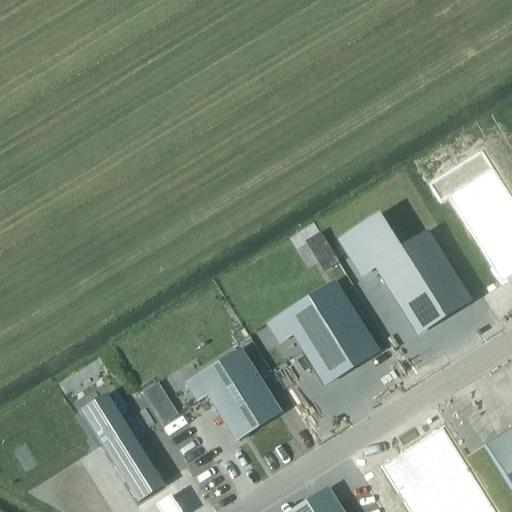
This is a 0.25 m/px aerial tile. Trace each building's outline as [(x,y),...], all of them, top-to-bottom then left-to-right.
[(511,200),(485,157),(433,190),(443,208),(452,203),(505,288),(511,283),(511,200)] [(375,219),(338,242),(360,277),(373,269),(416,336),(467,304),(425,236),(397,253),(375,219)] [(320,236),(305,245),(324,275),(339,266),(320,236)] [(292,335),(324,386),(375,354),(332,285),(267,326),(278,344),(292,335)] [(197,378),(186,385),(197,403),(206,397),(235,442),(247,461),(290,434),(278,416),(238,352),(216,365),(206,349),(186,361),(197,378)] [(105,396),(104,396),(106,399),(82,415),(80,412),(79,412),(137,505),(138,504),(136,501),(160,486),(162,489),(163,488),(105,396)] [(170,408),(156,417),(162,427),(177,418),(170,408)] [(511,428),(483,447),(511,492),(511,428)] [(493,511),(441,429),(380,467),(408,511),(493,511)] [(161,504),(153,509),(155,511),(175,511),(167,500),(161,504)]
